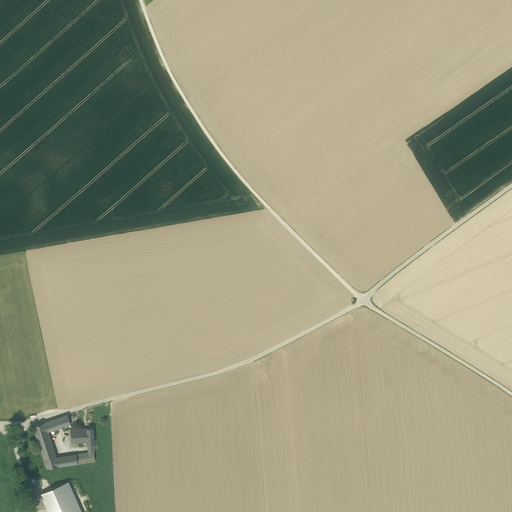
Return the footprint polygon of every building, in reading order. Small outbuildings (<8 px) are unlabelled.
[(67,415),(58,418),(61,427),(70,424),(67,415)] [(48,432),(57,428),(54,419),(45,422),(48,432)] [(38,443),(46,468),(88,462),(95,461),(94,444),(89,444),(89,452),(90,457),(77,459),(76,454),(56,457),(48,432),(45,422),(33,427),(38,443)] [(82,443),(88,442),(87,428),(70,429),(71,447),(82,446),(82,443)] [(81,511),(68,482),(64,484),(76,511),(81,511)] [(41,494),(48,511),(76,511),(64,484),(41,494)]
